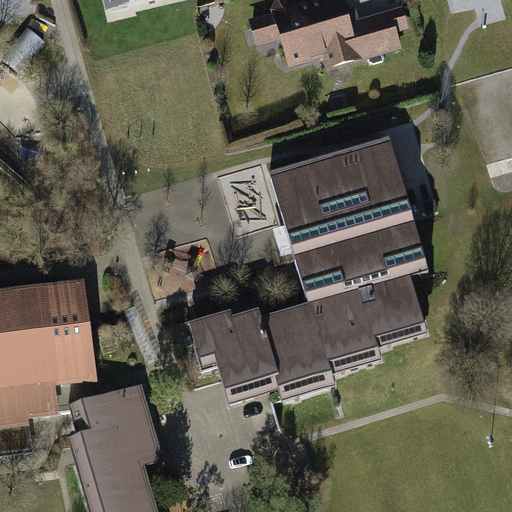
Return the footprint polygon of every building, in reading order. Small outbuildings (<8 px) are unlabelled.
[(105,0),(108,11),(151,0),(105,0)] [(347,0),(303,0),(250,16),(257,42),(281,35),(290,66),(321,57),(325,71),(405,48),(396,19),(410,15),(405,0),(391,0),(351,12),(347,0)] [(217,368),(230,409),(279,394),(283,406),(336,390),(333,379),(382,364),(379,352),(428,337),(411,280),(429,275),(390,141),(270,175),(285,228),(287,228),(296,255),(294,256),(309,308),(263,321),(259,313),(233,321),(231,315),(190,327),(203,372),(217,368)] [(0,455),(31,452),(27,419),(52,416),(48,387),(95,381),(83,287),(0,298),(0,455)] [(68,442),(89,511),(158,511),(146,468),(165,462),(142,386),(69,408),(78,438),(68,442)]
